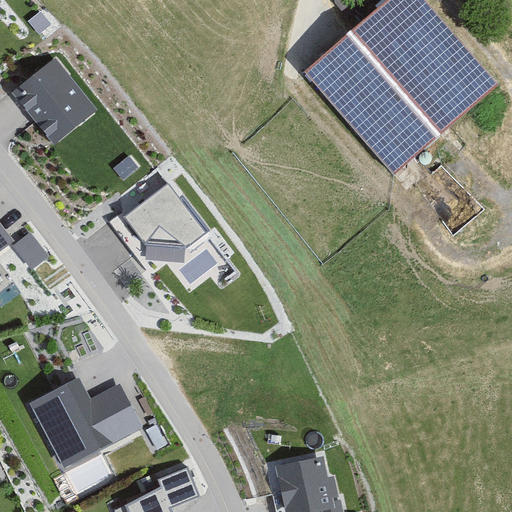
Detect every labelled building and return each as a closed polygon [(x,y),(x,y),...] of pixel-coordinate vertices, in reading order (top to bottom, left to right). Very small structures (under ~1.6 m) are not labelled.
[(423,0),(374,0),(299,64),(389,169),(493,81),(423,0)] [(59,66),(16,98),(55,149),(98,116),(59,66)] [(163,179),(110,218),(150,273),(203,234),(163,179)] [(0,221),(0,249),(11,241),(33,271),(53,257),(35,231),(17,245),(0,221)] [(71,383),(33,404),(66,463),(137,424),(119,390),(85,409),(71,383)] [(274,462),(282,511),(309,511),(330,508),(328,495),(338,493),(334,470),(327,471),(324,453),(274,462)] [(162,486),(124,502),(128,511),(172,511),(171,508),(201,496),(187,464),(158,476),(162,486)]
